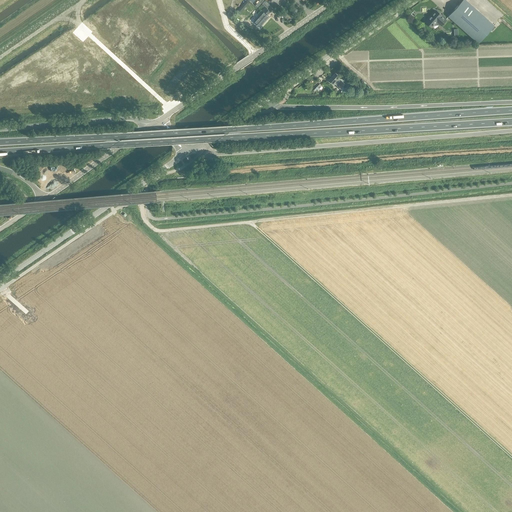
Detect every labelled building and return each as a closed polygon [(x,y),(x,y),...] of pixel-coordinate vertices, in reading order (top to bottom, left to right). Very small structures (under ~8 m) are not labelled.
[(240,13),(251,2),(249,0),(246,0),(237,10),(240,13)] [(478,43),(495,25),(466,0),(462,0),(448,16),(478,43)] [(268,15),(270,12),(266,8),(263,11),(264,12),(255,22),(260,27),(270,17),(268,15)] [(426,22),(432,28),(437,22),(441,26),(447,20),(436,10),(426,22)] [(170,32),(149,56),(158,64),(179,40),(170,32)] [(123,47),(129,40),(124,35),(118,43),(123,47)] [(151,70),(155,66),(150,62),(146,67),(151,70)] [(335,73),(332,77),(343,86),(345,84),(343,82),(344,81),(335,73)] [(347,74),(345,76),(346,76),(345,77),(351,83),(353,80),(347,74)] [(343,86),(332,77),(329,80),(334,85),(335,84),(340,89),(343,86)]
